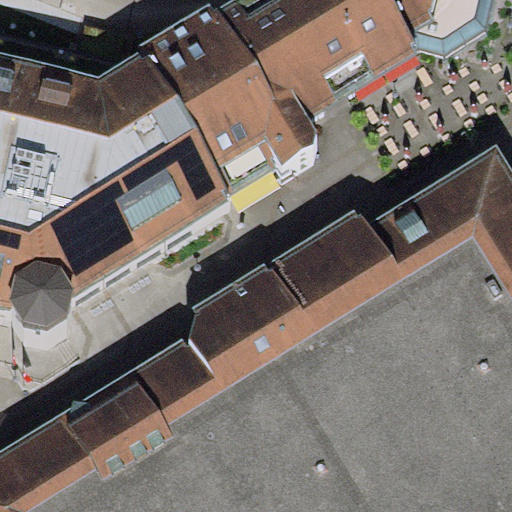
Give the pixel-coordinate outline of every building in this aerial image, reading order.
[(218,28),(194,43),(275,173),(282,185),(317,163),(316,147),(303,128),(373,85),(317,0),(284,0),(225,38),(218,28)] [(317,0),(373,85),(415,61),(416,56),(423,53),(446,59),(487,34),(497,0),(317,0)] [(146,83),(136,89),(216,218),(228,210),(225,204),(275,173),(194,43),(142,75),(146,83)] [(216,218),(136,89),(128,77),(0,46),(0,320),(12,324),(26,346),(50,350),(68,338),(71,316),(66,309),(216,218)] [(511,511),(511,198),(496,172),(363,256),(346,230),(167,343),(176,358),(0,468),(0,511),(511,511)]
